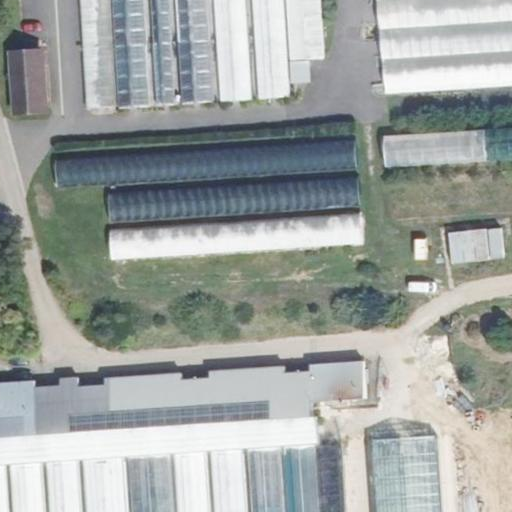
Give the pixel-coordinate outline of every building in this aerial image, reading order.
[(83,0),(90,109),(121,108),(292,98),(292,86),(312,85),(310,60),(325,59),(321,0),(83,0)] [(511,0),(380,0),(387,90),(511,81),(511,0)] [(48,48),(11,50),(14,116),(52,113),(48,48)] [(511,130),(388,138),(390,168),(511,159),(511,130)] [(57,157),(59,187),(359,170),(357,140),(57,157)] [(361,177),(113,191),(115,223),(362,209),(361,177)] [(362,215),(114,230),(116,257),(363,242),(362,215)] [(110,386),(82,388),(81,378),(66,379),(66,386),(37,388),(36,382),(0,384),(0,441),(319,419),(318,402),(369,399),(367,369),(367,363),(316,366),(316,372),(288,374),(288,367),(213,372),(214,379),(183,381),(183,374),(110,379),(110,386)] [(0,511),(325,511),(321,445),(319,419),(0,441),(0,511)]
